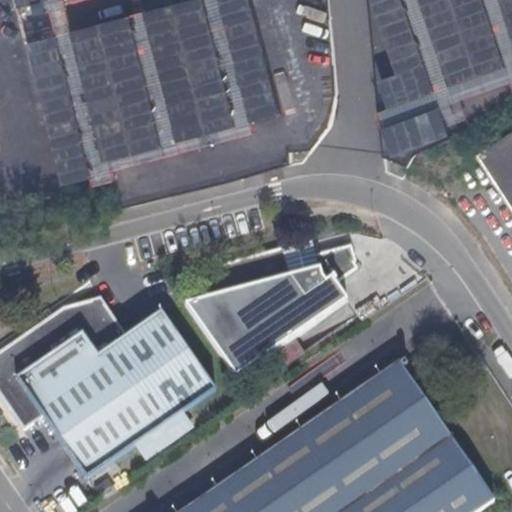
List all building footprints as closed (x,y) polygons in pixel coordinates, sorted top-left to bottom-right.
[(255,0),(207,0),(31,40),(65,189),(97,182),(99,188),(119,183),(116,168),(259,136),(255,120),(281,114),(255,0)] [(511,0),(374,0),(399,77),(383,82),(392,110),(376,115),(395,176),(412,170),(407,155),(457,139),(452,122),(511,102),(511,0)] [(511,133),(478,156),(511,207),(511,133)] [(346,303),(334,285),(357,270),(353,265),(355,264),(350,248),(315,258),(312,244),(197,275),(204,303),(186,308),(236,380),(346,303)] [(216,394),(161,315),(127,339),(100,300),(63,310),(0,354),(0,398),(24,433),(43,420),(86,483),(216,394)] [(483,511),(495,504),(398,364),(184,511),(483,511)]
